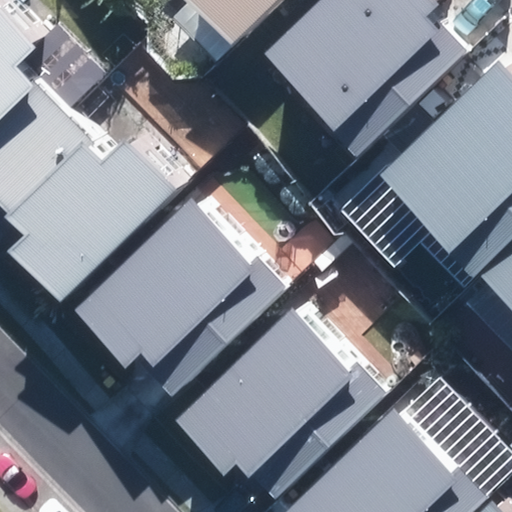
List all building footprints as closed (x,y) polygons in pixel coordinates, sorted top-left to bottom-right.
[(32,0),(0,0),(0,133),(63,74),(43,53),(64,33),(32,0)] [(221,0),(254,34),(288,0),(221,0)] [(459,0),(333,0),(288,44),(361,120),(356,124),(379,148),(488,43),(453,7),(459,0)] [(511,59),(406,160),(479,237),(475,241),(497,264),(511,249),(511,59)] [(114,127),(63,74),(0,133),(0,163),(37,202),(114,127)] [(135,149),(114,127),(37,202),(55,221),(37,238),(88,292),(204,180),(155,129),(135,149)] [(306,277),(217,186),(99,301),(153,357),(169,342),(181,355),(170,365),(192,387),(306,277)] [(511,257),(503,267),(511,276),(511,257)] [(391,388),(313,303),(197,408),(239,454),(258,438),(294,477),(391,388)] [(481,511),(509,485),(420,394),(302,508),(305,511),(481,511)] [(511,511),(511,495),(494,511),(511,511)]
